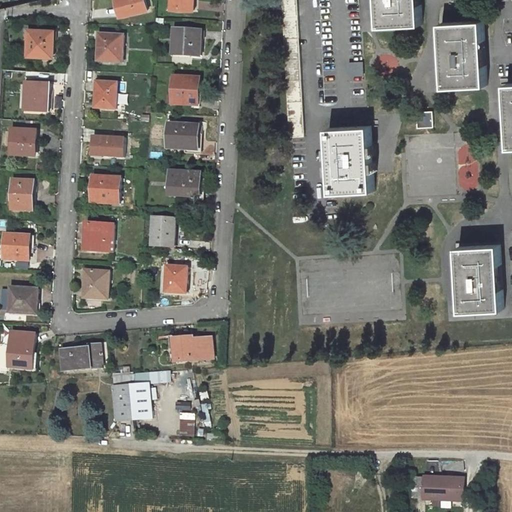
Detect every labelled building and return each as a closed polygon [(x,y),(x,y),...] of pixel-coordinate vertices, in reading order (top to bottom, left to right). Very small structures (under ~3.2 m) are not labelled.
[(145,0),(117,0),(119,6),(123,5),(125,15),(148,10),(145,0)] [(194,0),(172,0),(172,9),(193,10),(193,1),(194,1),(194,0)] [(305,136),(297,0),(283,0),(291,137),(305,136)] [(381,26),(423,23),(422,4),(418,4),(417,0),(383,0),(384,6),(380,6),(381,26)] [(446,86),(488,84),(487,65),(483,66),(482,40),(485,40),(484,20),(442,23),(444,42),(447,42),(448,56),(448,67),(445,68),(446,86)] [(56,30),(30,29),(29,52),(42,53),(43,56),(54,57),(56,30)] [(203,31),(176,29),(174,52),(192,53),(192,55),(202,56),(203,31)] [(125,36),(101,34),(100,45),(102,45),(101,60),(123,62),(125,36)] [(351,75),(365,75),(364,61),(351,62),(351,75)] [(200,78),(176,77),(174,104),(196,106),(197,94),(199,94),(200,78)] [(119,84),(99,83),(99,92),(97,92),(97,108),(117,109),(119,84)] [(52,85),(28,84),(27,111),(49,112),(50,95),(52,95),(52,85)] [(419,127),(435,126),(434,110),(423,111),(418,116),(419,127)] [(200,128),(200,125),(171,124),(170,149),(199,150),(200,134),(203,135),(203,129),(200,128)] [(373,158),(371,126),(330,128),(333,192),(375,190),(373,158)] [(35,156),(37,132),(15,130),(13,155),(35,156)] [(127,138),(94,136),(94,152),(102,153),(102,156),(125,158),(127,138)] [(203,173),(172,172),(171,195),(201,197),(203,173)] [(95,203),(121,205),(122,178),(94,177),(93,186),(91,186),(91,191),(95,191),(95,203)] [(33,211),(35,182),(15,180),(13,210),(33,211)] [(177,220),(155,218),(153,246),(173,247),(174,238),(176,238),(177,220)] [(114,252),(116,225),(92,224),(90,250),(114,252)] [(32,236),(7,235),(6,260),(29,262),(30,254),(35,254),(36,243),(31,243),(32,236)] [(463,310),(504,308),(503,289),(500,289),(498,264),(502,263),(501,245),(459,247),(460,266),(465,266),(465,275),(461,275),(461,278),(463,310)] [(175,263),(169,263),(166,293),(186,294),(186,285),(188,286),(189,268),(174,268),(175,263)] [(111,272),(86,271),(85,282),(83,282),(83,289),(87,289),(86,298),(109,299),(111,272)] [(40,290),(13,288),(11,312),(35,314),(36,304),(39,304),(40,290)] [(37,335),(14,333),(11,368),(31,369),(32,354),(36,354),(37,335)] [(173,362),(215,358),(214,338),(196,339),(195,337),(171,339),(173,362)] [(64,351),(66,371),(104,367),(102,345),(91,346),(92,348),(64,351)] [(157,374),(129,376),(129,385),(157,383),(157,374)] [(118,418),(133,417),(152,416),(151,386),(135,387),(116,387),(118,418)] [(182,433),(197,433),(197,414),(182,414),(182,433)] [(427,483),(428,503),(463,504),(464,485),(427,483)]
